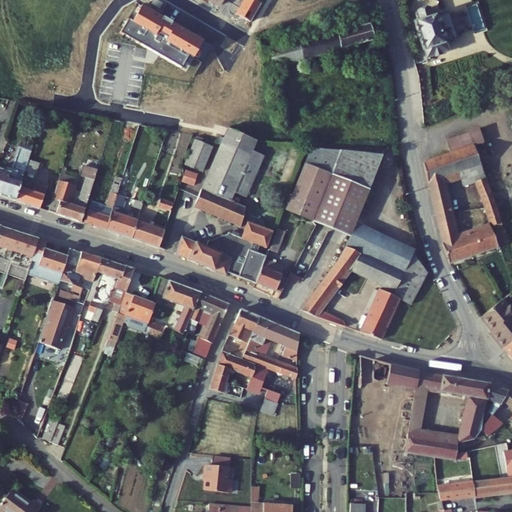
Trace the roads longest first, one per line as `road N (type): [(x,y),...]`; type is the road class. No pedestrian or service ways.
road 1 (residential): [(465,366),(469,323),(423,216),(383,0)]
road 2 (secondary): [(236,293),(0,213)]
road 3 (secondary): [(465,366),(373,348),(236,293)]
road 4 (residential): [(236,293),(167,511)]
road 5 (residential): [(177,123),(83,106),(94,35),(122,0)]
road 6 (residential): [(0,412),(112,511)]
